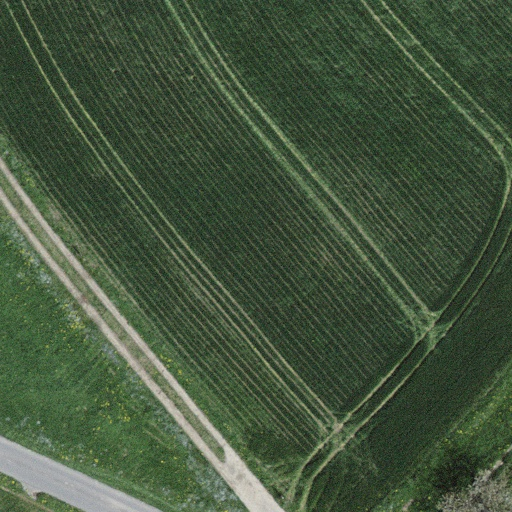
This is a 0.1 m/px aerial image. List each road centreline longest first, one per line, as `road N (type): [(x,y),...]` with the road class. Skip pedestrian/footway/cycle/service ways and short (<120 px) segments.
road 1 (track): [(0,177),(265,511)]
road 2 (unclassified): [(132,511),(0,450)]
